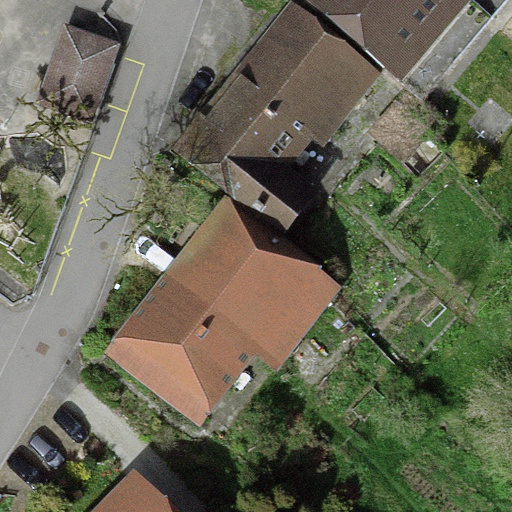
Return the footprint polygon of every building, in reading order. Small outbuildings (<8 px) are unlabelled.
[(313,0),(309,5),(420,101),(490,19),(468,0),(313,0)] [(468,0),(490,19),(505,0),(468,0)] [(373,80),(298,19),(184,159),(278,234),(305,200),(277,178),(283,170),(274,163),(305,124),(325,140),(373,80)] [(113,48),(66,31),(41,102),(88,119),(113,48)] [(404,96),(370,137),(417,179),(443,153),(426,139),(438,126),(404,96)] [(242,217),(126,365),(185,411),(238,340),(273,367),(335,288),(242,217)] [(158,511),(147,501),(135,511),(158,511)]
